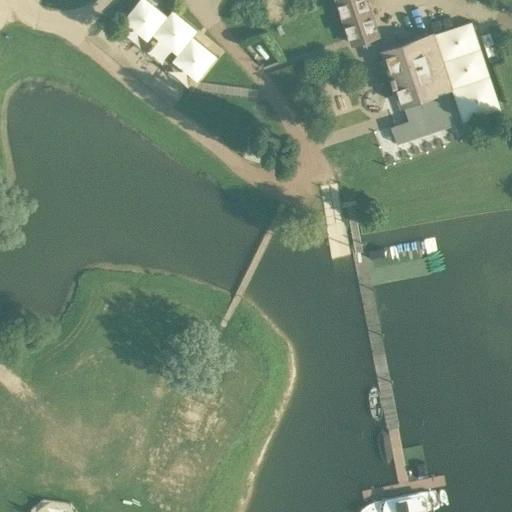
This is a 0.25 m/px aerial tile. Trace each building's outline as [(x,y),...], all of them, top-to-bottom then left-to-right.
[(192,36),(197,30),(172,10),(167,16),(147,0),(138,0),(122,20),(147,41),(152,34),(177,55),(171,61),(196,81),(216,56),(192,36)] [(365,0),(337,0),(352,43),(377,35),(366,3),(365,0)] [(495,107),(469,20),(435,30),(462,118),(495,107)] [(399,103),(450,87),(433,33),(382,50),(386,64),(374,68),(382,91),(384,96),(396,92),(399,103)] [(35,511),(76,511),(78,503),(39,495),(35,511)]
